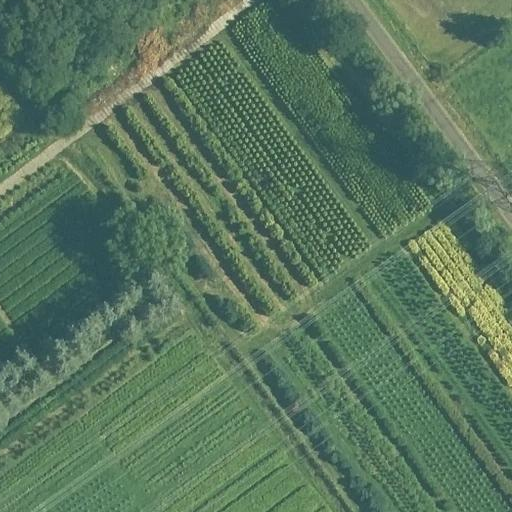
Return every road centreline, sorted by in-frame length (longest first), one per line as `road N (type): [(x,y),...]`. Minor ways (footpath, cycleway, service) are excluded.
road 1 (track): [(254,0),(0,192)]
road 2 (unclassified): [(511,217),(351,0)]
